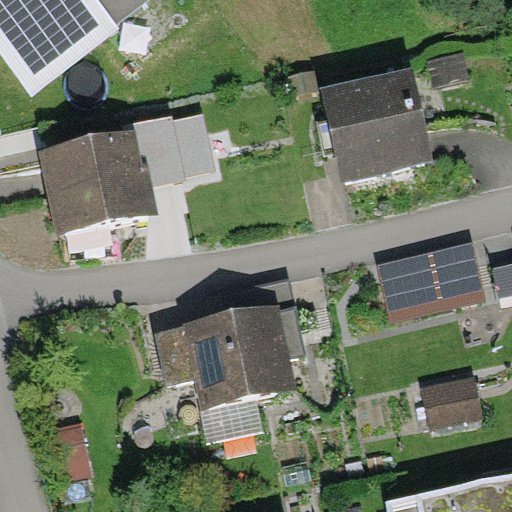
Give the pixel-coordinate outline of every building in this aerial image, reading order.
[(151,2),(149,0),(23,0),(0,18),(0,52),(33,94),(151,2)] [(410,94),(330,110),(346,187),(426,171),(410,94)] [(93,157),(52,165),(67,241),(150,225),(144,193),(213,180),(202,123),(91,144),(93,157)] [(471,251),(382,273),(394,322),(483,300),(471,251)] [(511,266),(491,271),(498,304),(511,300),(511,266)] [(297,318),(160,346),(169,390),(204,383),(211,416),(290,399),(283,366),(306,361),(297,318)] [(483,422),(476,386),(425,396),(433,432),(483,422)] [(511,511),(511,490),(406,511),(511,511)]
